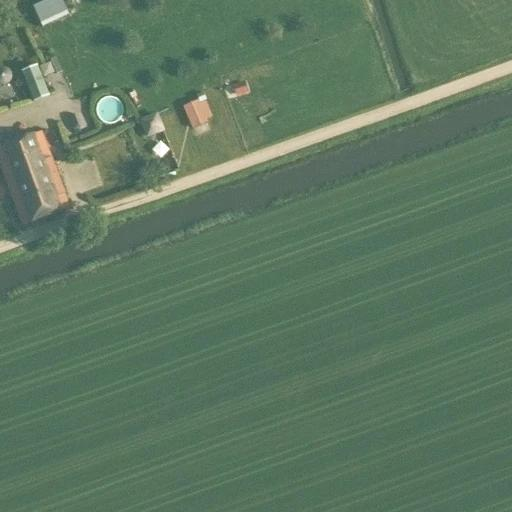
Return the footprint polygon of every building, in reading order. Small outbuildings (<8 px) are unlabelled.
[(47,0),(37,5),(46,25),(73,13),(67,0),(47,0)] [(37,67),(22,73),(33,101),(48,95),(37,67)] [(0,85),(0,86),(1,86),(2,86),(3,86),(4,86),(5,86),(6,85),(7,84),(8,84),(8,83),(9,83),(9,82),(10,81),(10,80),(11,79),(11,78),(11,77),(11,76),(11,75),(10,74),(10,73),(9,72),(9,71),(8,71),(7,70),(6,69),(5,69),(4,68),(3,68),(2,68),(1,68),(0,68),(0,85)] [(183,107),(192,128),(207,122),(198,101),(183,107)] [(146,138),(165,131),(157,112),(138,120),(146,138)] [(0,145),(0,165),(5,179),(22,225),(69,208),(40,131),(0,145)] [(196,137),(202,156),(217,151),(211,133),(196,137)]
